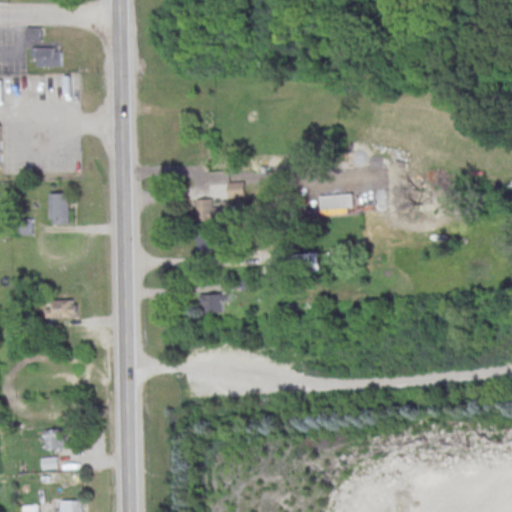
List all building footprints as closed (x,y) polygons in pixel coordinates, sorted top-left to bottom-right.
[(42,27),(27,27),(27,41),(42,41),(42,27)] [(32,67),(62,67),(62,47),(32,47),(32,67)] [(229,183),(245,182),(246,197),(230,198),(229,183)] [(51,194),(70,194),(71,224),(54,224),(54,219),(52,219),(51,194)] [(353,195),(321,195),(321,208),(353,208),(353,195)] [(197,200),(213,199),(214,207),(229,206),(230,220),(199,222),(197,200)] [(198,230),(214,229),(215,241),(223,240),(224,250),(200,252),(198,230)] [(202,294),(202,311),(226,311),(226,294),(202,294)] [(78,300),(50,300),(50,317),(78,317),(78,300)] [(46,429),(46,450),(66,449),(66,429),(46,429)] [(63,509),(56,509),(55,511),(83,511),(84,500),(63,500),(63,509)]
